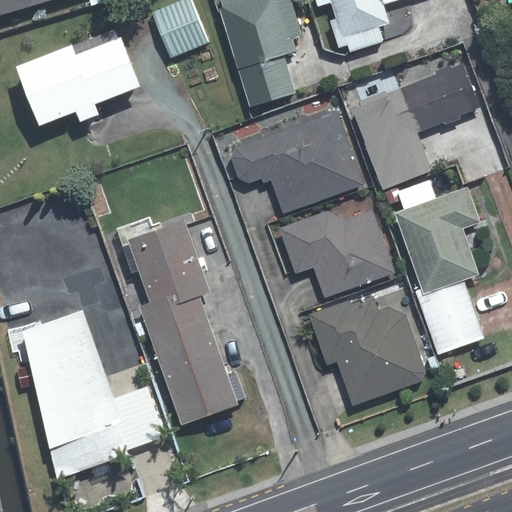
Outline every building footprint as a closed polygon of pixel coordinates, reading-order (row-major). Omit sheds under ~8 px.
[(0,0),(0,16),(53,0),(0,0)] [(213,42),(196,0),(189,0),(160,11),(178,56),(213,42)] [(230,7),(259,106),(303,93),(292,54),(304,50),(300,37),(309,34),(299,0),(230,0),(233,6),(230,7)] [(325,0),(327,5),(339,1),(345,19),(339,20),(347,47),(356,44),(358,50),(392,39),(387,25),(397,23),(391,4),(403,0),(325,0)] [(109,102),(153,85),(135,35),(127,38),(125,31),(88,45),(87,42),(32,63),(54,123),(90,109),(94,119),(113,112),(109,102)] [(420,129),(421,132),(452,120),(466,115),(488,106),(471,63),(459,68),(444,74),(405,89),(411,104),(395,111),(404,136),(420,129)] [(247,146),(242,157),(249,178),(258,181),(270,177),(272,182),(280,179),(292,213),(371,184),(345,110),(247,146)] [(477,133),(487,162),(502,156),(491,128),(477,133)] [(482,224),(489,222),(477,186),(405,212),(433,289),(425,292),(447,353),(491,337),(470,280),(487,273),(478,247),(489,242),(482,224)] [(337,210),(291,226),(306,272),(324,265),(335,297),(404,272),(382,209),(355,219),(337,210)] [(193,219),(138,239),(142,250),(149,270),(160,302),(150,305),(159,333),(214,313),(208,295),(218,292),(193,219)] [(410,275),(400,279),(403,286),(413,282),(410,275)] [(358,299),(318,313),(336,364),(347,361),(362,404),(429,380),(434,371),(415,315),(397,307),(386,310),(381,297),(360,304),(358,299)] [(35,330),(67,477),(139,453),(137,447),(121,398),(92,310),(35,330)] [(159,333),(192,424),(247,405),(214,313),(159,333)] [(36,366),(23,369),(27,387),(40,384),(36,366)]
